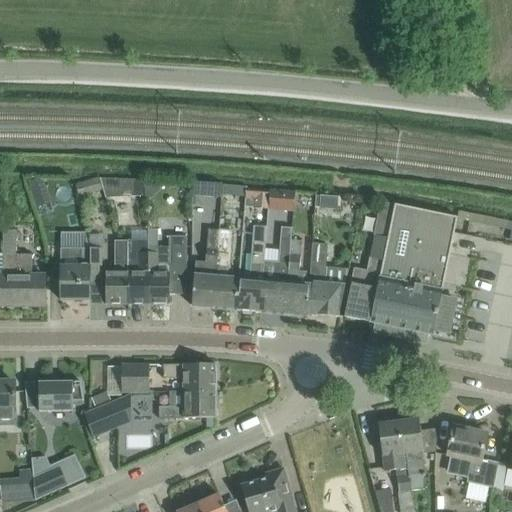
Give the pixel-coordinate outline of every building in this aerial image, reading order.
[(141,178),(128,178),(130,197),(142,196),(141,178)] [(75,187),(79,198),(102,190),(98,179),(75,187)] [(51,204),(44,182),(28,181),(37,208),(51,204)] [(316,196),(316,208),(340,209),(340,197),(316,196)] [(219,231),(220,201),(209,200),(205,262),(196,262),(192,307),(213,308),(219,231)] [(440,302),(457,218),(395,205),(387,238),(384,256),(370,322),(433,335),(435,326),(439,326),(444,303),(440,302)] [(511,220),(469,212),(465,233),(474,235),(471,247),(486,250),(483,266),(491,268),(487,285),(503,289),(502,296),(511,297),(511,220)] [(260,312),(266,228),(256,226),(253,253),(254,253),(252,280),(241,279),(238,311),(242,311),(244,314),(251,315),(254,312),(259,312),(260,312)] [(279,263),(264,261),(267,228),(266,228),(260,312),(259,312),(286,315),(291,242),(281,241),(279,263)] [(19,255),(15,255),(15,230),(3,230),(3,276),(0,276),(0,305),(18,305),(19,255)] [(148,230),(148,241),(148,247),(148,305),(152,305),(169,305),(169,295),(185,295),(185,267),(174,267),(170,267),(170,246),(157,246),(157,230),(148,230)] [(238,311),(241,279),(237,279),(229,278),(233,232),(219,231),(213,308),(217,309),(234,310),(238,311)] [(384,256),(387,238),(374,236),(366,271),(356,269),(353,284),(349,297),(344,317),(370,322),(384,256)] [(170,246),(170,267),(174,267),(185,267),(186,239),(171,238),(170,246)] [(114,272),(106,272),(106,285),(106,305),(127,305),(127,273),(127,241),(115,241),(114,272)] [(148,241),(127,241),(127,273),(127,305),(148,305),(148,247),(148,241)] [(306,317),(309,276),(299,275),(302,242),(291,241),(291,242),(286,315),(306,317)] [(324,283),(328,244),(313,242),(312,253),(311,253),(309,276),(306,317),(307,317),(307,315),(338,318),(345,285),(324,283)] [(89,249),(60,249),(60,276),(60,281),(60,301),(90,301),(90,281),(102,281),(102,261),(102,249),(89,249)] [(44,305),(45,276),(32,276),(32,255),(19,255),(18,305),(44,305)] [(153,421),(152,365),(121,365),(121,366),(121,393),(132,393),(132,421),(153,421)] [(183,391),(216,391),(216,365),(163,365),(163,379),(183,379),(183,391)] [(14,383),(0,382),(0,423),(15,423),(14,383)] [(80,382),(25,383),(27,408),(39,408),(39,412),(73,412),(73,399),(82,399),(82,401),(83,401),(80,382)] [(170,392),(169,407),(159,407),(159,419),(216,418),(216,391),(183,391),(183,392),(170,392)] [(419,419),(398,422),(402,453),(406,453),(408,469),(409,475),(411,491),(423,490),(424,489),(425,474),(422,451),(423,451),(421,439),(419,419)] [(398,422),(378,425),(381,444),(382,456),(383,456),(385,471),(399,470),(408,469),(406,453),(402,453),(398,422)] [(493,488),(494,483),(498,464),(498,463),(481,459),(487,434),(454,427),(449,446),(447,456),(450,457),(446,474),(468,478),(467,483),(493,488)] [(494,483),(493,488),(504,491),(510,466),(498,464),(494,483)] [(59,467),(34,478),(36,500),(68,486),(59,467)] [(295,511),(284,469),(276,471),(277,476),(242,486),(248,511),(295,511)] [(399,477),(396,477),(400,511),(414,511),(411,491),(409,475),(399,477)] [(380,511),(393,511),(391,490),(374,491),(380,511)] [(226,511),(219,495),(197,504),(200,511),(226,511)]
